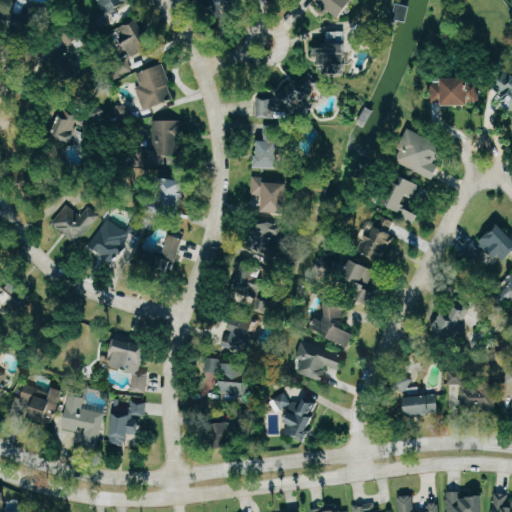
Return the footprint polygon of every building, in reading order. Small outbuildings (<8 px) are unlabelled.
[(126,0),(103,0),(108,12),(128,4),(126,0)] [(190,0),(191,3),(212,0),(213,13),(241,10),(239,0),(190,0)] [(322,0),(331,5),(329,9),(343,19),(355,0),(322,0)] [(110,29),(110,14),(97,14),(98,30),(110,29)] [(130,57),(154,47),(142,17),(118,27),(130,57)] [(348,73),(349,31),(329,31),(329,46),(320,45),(319,73),(348,73)] [(67,78),(80,67),(70,54),(56,64),(67,78)] [(136,87),(144,110),(175,99),(163,64),(138,73),(142,85),(136,87)] [(493,92),(511,104),(511,71),(508,69),(493,92)] [(303,99),(319,84),(308,71),(280,96),(303,122),(314,112),(303,99)] [(481,103),(480,78),(444,79),(444,83),(432,83),(433,104),(481,103)] [(259,118),(276,118),(276,99),(259,99),(259,118)] [(359,122),(375,128),(382,113),(366,107),(359,122)] [(76,143),(83,116),(68,112),(61,139),(76,143)] [(153,120),(154,149),(136,150),(137,166),(173,165),(172,162),(185,162),(184,134),(177,134),(177,119),(153,120)] [(268,140),(260,140),(258,167),(283,168),(285,125),(269,124),(268,140)] [(441,165),(435,162),(444,144),(411,129),(397,160),(435,179),(441,165)] [(172,207),(190,197),(180,176),(161,185),(172,207)] [(265,182),(265,176),(253,176),(252,196),(264,196),(264,212),(286,213),(287,183),(265,182)] [(421,184),(408,178),(393,210),(418,221),(421,214),(409,209),(421,184)] [(55,221),(80,241),(101,215),(90,206),(82,216),(69,204),(55,221)] [(361,250),(381,260),(399,223),(383,215),(378,224),(377,224),(372,235),(369,233),(361,250)] [(91,249),(118,262),(132,231),(105,219),(91,249)] [(285,227),(262,220),(254,251),(277,257),(285,227)] [(482,240),(503,263),(511,254),(511,235),(501,223),(482,240)] [(183,237),(170,234),(164,256),(146,251),(142,267),(173,275),(183,237)] [(344,287),(367,294),(375,267),(352,260),(344,287)] [(258,269),(245,264),(235,289),(259,299),(266,281),(255,276),(258,269)] [(511,302),(511,278),(504,284),(508,289),(499,294),(507,306),(511,302)] [(436,334),(452,343),(473,305),(457,296),(436,334)] [(348,346),(355,334),(342,327),(350,312),(330,302),(322,318),(318,316),(312,327),(348,346)] [(224,345),(249,352),(259,321),(234,313),(224,345)] [(133,391),(147,393),(150,373),(142,371),(146,345),(116,340),(112,367),(136,371),(133,391)] [(298,358),(303,359),(299,373),(323,379),(326,365),(342,369),(346,354),(302,342),(298,358)] [(247,364),(221,362),(219,391),(245,393),(247,364)] [(449,384),(462,384),(462,409),(496,408),(496,387),(472,388),(472,370),(448,370),(449,384)] [(415,397),(421,390),(406,377),(399,386),(408,394),(409,392),(415,397)] [(31,418),(54,424),(63,390),(52,387),(51,390),(27,384),(24,399),(35,402),(31,418)] [(285,432),(309,442),(319,416),(314,413),(318,402),(305,396),(303,403),(279,393),(274,405),(286,410),(282,420),(289,423),(285,432)] [(107,413),(85,408),(87,397),(71,394),(64,427),(87,431),(85,442),(100,445),(107,413)] [(407,396),(408,414),(441,413),(440,395),(407,396)] [(116,406),(112,443),(129,446),(131,433),(139,434),(142,416),(147,416),(149,400),(133,398),(132,408),(116,406)] [(238,423),(214,423),(214,447),(237,447),(238,423)] [(484,511),(485,497),(471,497),(471,491),(449,491),(448,511),(484,511)] [(511,511),(511,500),(510,500),(510,494),(495,493),(493,511),(511,511)] [(400,496),(401,511),(441,511),(441,504),(416,506),(415,495),(400,496)]
